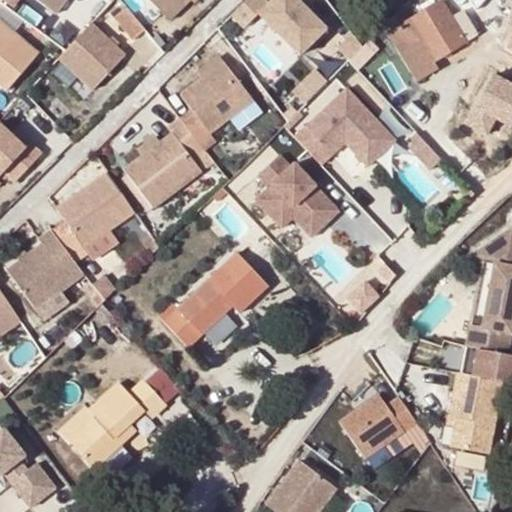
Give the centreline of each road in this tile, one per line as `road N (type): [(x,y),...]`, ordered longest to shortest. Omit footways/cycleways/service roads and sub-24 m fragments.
road 1 (unclassified): [(243,511),(390,305),(511,179)]
road 2 (unclassified): [(0,227),(231,0)]
